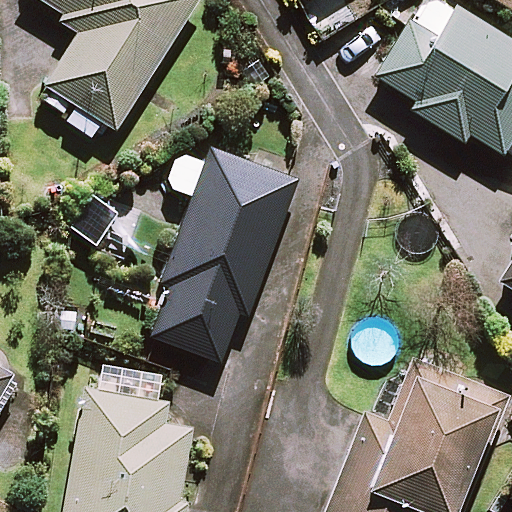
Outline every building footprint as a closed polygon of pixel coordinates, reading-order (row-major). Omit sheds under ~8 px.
[(40,0),(62,13),(55,24),(76,36),(46,87),(116,128),(191,0),(40,0)] [(354,20),(341,0),(325,0),(302,14),(318,41),(354,20)] [(511,134),(511,43),(441,0),(421,0),(374,78),(414,102),(409,111),(494,163),(511,134)] [(295,184),(210,151),(205,165),(179,155),(165,188),(192,199),(159,283),(166,286),(147,336),(223,366),(295,184)] [(139,216),(90,196),(74,237),(123,256),(139,216)] [(511,237),(508,244),(511,246),(511,259),(498,284),(511,292),(511,237)] [(455,511),(502,397),(412,361),(386,426),(362,416),(323,511),(455,511)] [(0,400),(14,377),(0,368),(0,400)] [(165,406),(84,391),(61,511),(182,511),(184,505),(177,504),(190,432),(161,427),(165,406)]
